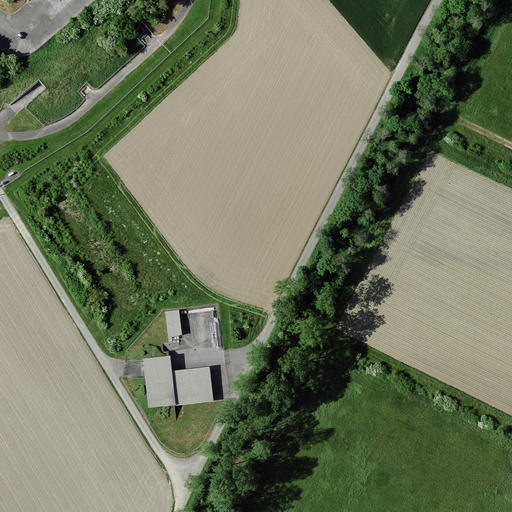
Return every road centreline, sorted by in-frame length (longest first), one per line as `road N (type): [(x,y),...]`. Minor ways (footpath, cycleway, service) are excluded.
road 1 (track): [(180,511),(440,0)]
road 2 (track): [(187,495),(0,192)]
road 3 (track): [(0,138),(67,123),(174,25),(190,0)]
